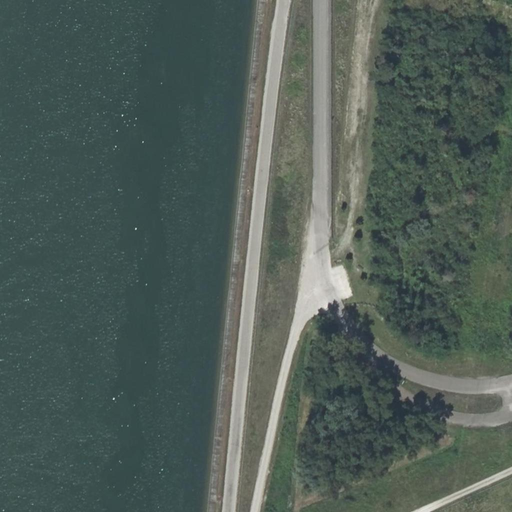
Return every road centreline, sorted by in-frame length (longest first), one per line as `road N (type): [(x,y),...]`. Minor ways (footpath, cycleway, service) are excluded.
road 1 (unclassified): [(320,0),(322,238),(334,300),(377,356),(409,376),(445,387),(511,384)]
road 2 (track): [(255,511),(291,345),(328,282)]
